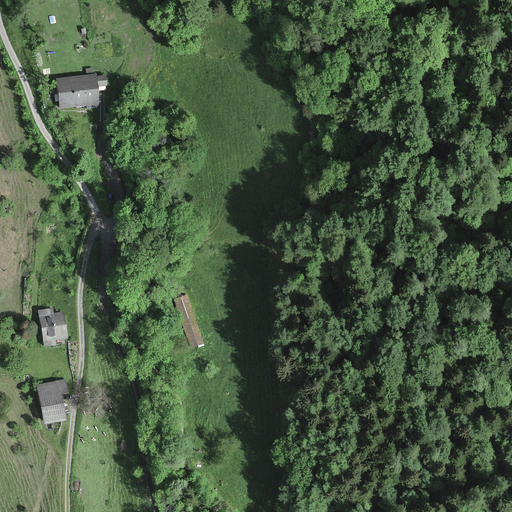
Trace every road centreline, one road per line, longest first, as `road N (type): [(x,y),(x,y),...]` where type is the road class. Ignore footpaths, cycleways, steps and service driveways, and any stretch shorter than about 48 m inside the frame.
road 1 (track): [(68,511),(80,297),(95,211),(109,237),(117,304),(170,387),(182,474),(209,511)]
road 2 (track): [(156,511),(135,388),(103,307),(109,249)]
road 3 (unclassified): [(0,22),(44,130),(95,211)]
